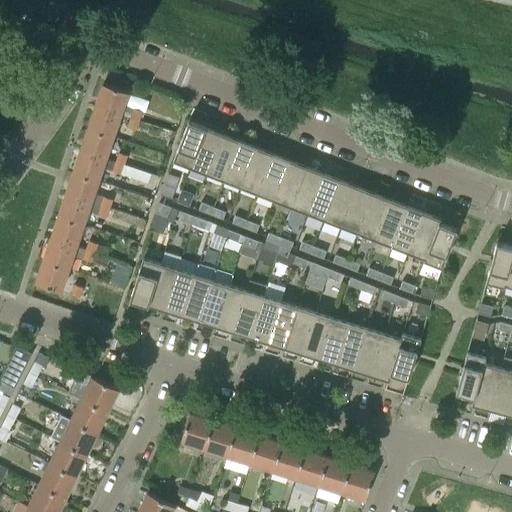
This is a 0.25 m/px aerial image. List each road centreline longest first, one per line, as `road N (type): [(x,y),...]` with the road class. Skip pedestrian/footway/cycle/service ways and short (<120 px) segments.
road 1 (residential): [(511,203),(99,37)]
road 2 (residential): [(410,444),(173,366)]
road 3 (residential): [(173,366),(0,307)]
road 4 (residential): [(0,176),(99,37)]
road 5 (residential): [(105,511),(173,366)]
